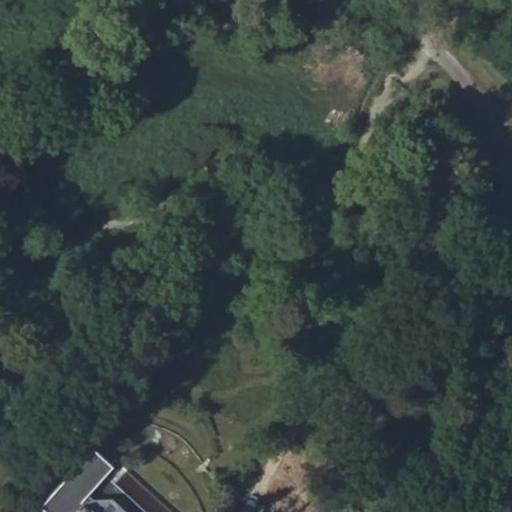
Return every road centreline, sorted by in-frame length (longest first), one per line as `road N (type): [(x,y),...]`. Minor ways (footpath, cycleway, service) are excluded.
road 1 (residential): [(511,324),(336,511)]
road 2 (residential): [(429,31),(511,141)]
